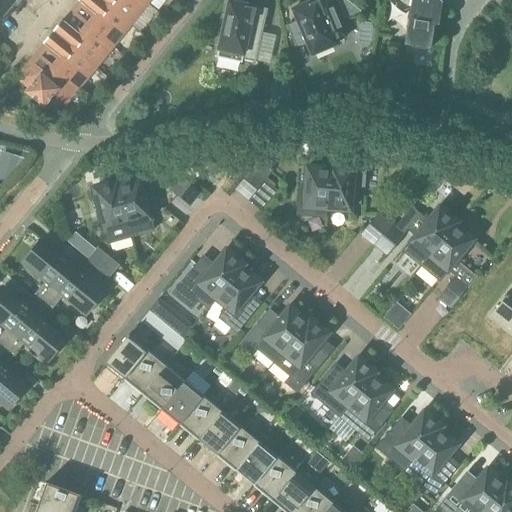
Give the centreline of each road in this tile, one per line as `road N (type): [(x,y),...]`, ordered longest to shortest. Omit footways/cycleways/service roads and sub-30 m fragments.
road 1 (residential): [(70,373),(218,195),(511,408)]
road 2 (residential): [(240,511),(70,373)]
road 3 (residential): [(472,0),(414,129)]
road 4 (residential): [(106,104),(188,0)]
road 5 (residential): [(76,142),(0,236)]
